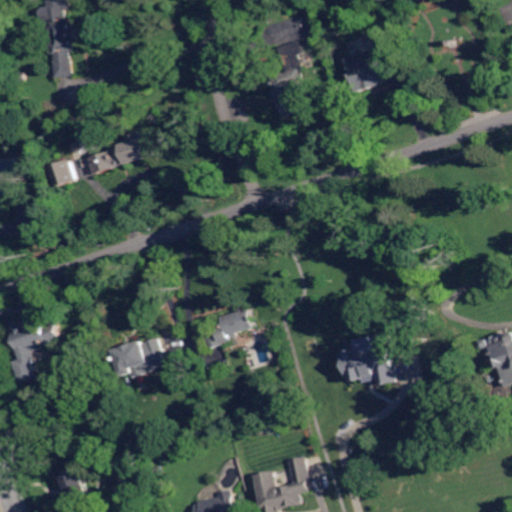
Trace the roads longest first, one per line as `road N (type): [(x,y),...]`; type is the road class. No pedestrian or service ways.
road 1 (residential): [(0,290),(511,116)]
road 2 (residential): [(261,202),(223,98),(221,24)]
